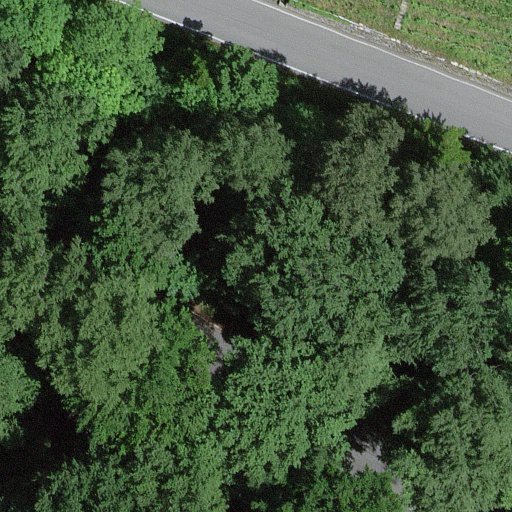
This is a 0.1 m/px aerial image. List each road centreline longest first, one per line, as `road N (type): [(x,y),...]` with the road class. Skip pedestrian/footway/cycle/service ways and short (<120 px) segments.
road 1 (tertiary): [(373,458),(214,350),(0,263)]
road 2 (secondary): [(190,0),(511,124)]
road 3 (track): [(154,465),(0,448)]
